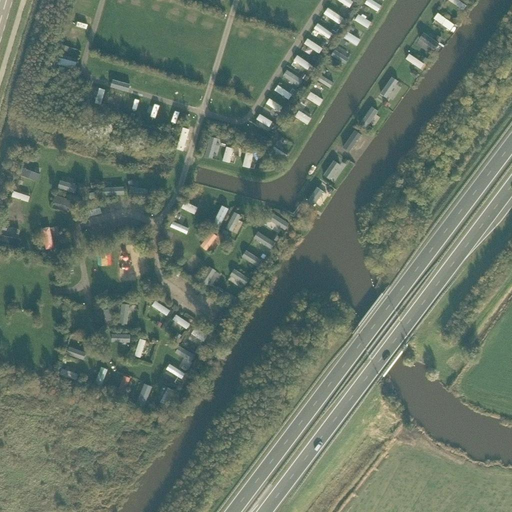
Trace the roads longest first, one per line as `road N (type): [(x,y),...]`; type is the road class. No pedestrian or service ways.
road 1 (trunk): [(511,143),(232,511)]
road 2 (trunk): [(264,511),(511,185)]
road 3 (track): [(437,0),(304,192)]
